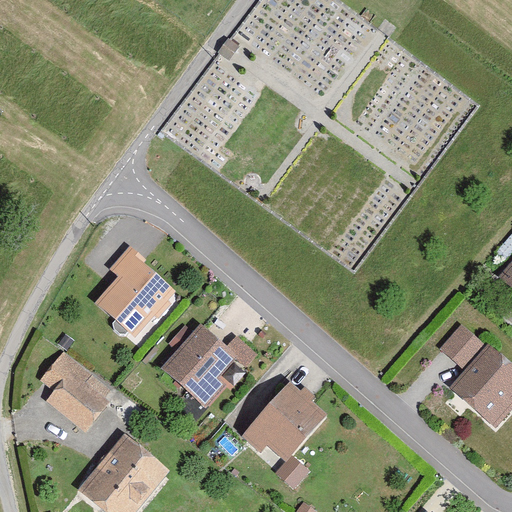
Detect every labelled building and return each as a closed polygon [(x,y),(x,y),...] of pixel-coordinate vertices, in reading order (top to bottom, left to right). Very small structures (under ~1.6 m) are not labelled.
[(511,254),(494,275),(511,289),(511,254)] [(184,300),(137,257),(97,301),(144,343),(184,300)] [(472,369),(453,394),(498,429),(511,411),(511,362),(460,323),(443,345),(472,369)] [(210,325),(167,369),(209,409),(251,366),(210,325)] [(88,425),(119,385),(67,346),(36,386),(88,425)] [(295,382),(244,433),(284,472),(335,420),(295,382)] [(127,435),(79,495),(100,511),(148,511),(178,476),(127,435)]
